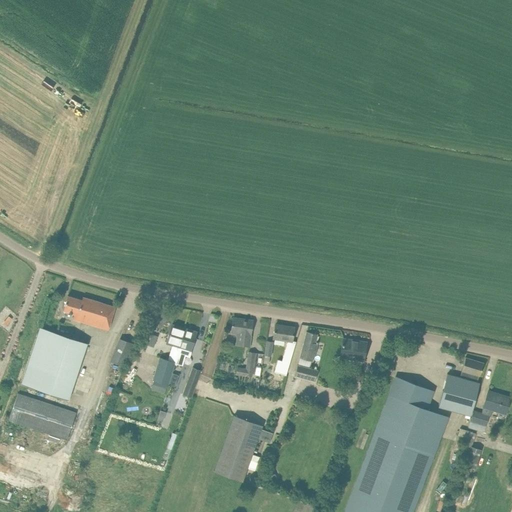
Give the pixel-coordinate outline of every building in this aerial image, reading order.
[(74,314),(73,319),(108,330),(115,307),(83,297),(82,300),(67,295),(63,310),(74,314)] [(236,344),(249,346),(253,321),(233,317),(231,332),(238,333),(236,344)] [(160,357),(153,380),(168,385),(175,362),(177,354),(178,354),(187,357),(189,356),(191,351),(194,341),(197,332),(172,324),(169,334),(166,343),(173,345),(171,352),(169,360),(160,357)] [(275,324),(274,334),(273,337),(292,340),(294,327),(275,324)] [(87,342),(40,327),(21,384),(68,399),(87,342)] [(306,331),(298,363),(309,366),(311,359),(313,359),(315,352),(318,342),(316,342),(318,334),(306,331)] [(342,338),(339,357),(363,361),(366,342),(342,338)] [(111,361),(123,366),(122,365),(131,343),(120,339),(111,361)] [(262,362),(268,363),(272,342),(266,341),(262,362)] [(237,366),(235,374),(244,376),(250,377),(252,377),(252,373),(253,373),(254,368),(253,368),(256,353),(254,352),(248,351),(246,362),(245,368),(237,366)] [(450,374),(475,381),(481,361),(456,354),(450,374)] [(298,365),(295,376),(315,381),(318,370),(298,365)] [(183,394),(191,397),(201,370),(192,367),(183,394)] [(448,374),(438,407),(471,415),(479,382),(477,382),(475,381),(450,374),(448,374)] [(395,376),(343,511),(412,511),(448,416),(427,408),(434,390),(395,376)] [(474,410),(469,427),(483,432),(488,415),(503,420),(510,397),(488,391),(481,413),(474,410)] [(9,420),(67,439),(76,412),(18,393),(9,420)] [(214,471),(243,481),(262,426),(234,416),(214,471)] [(258,438),(270,442),(273,433),(262,429),(258,438)] [(465,465),(475,468),(481,449),(472,447),(476,433),(466,430),(463,442),(467,443),(463,459),(466,460),(465,465)]
